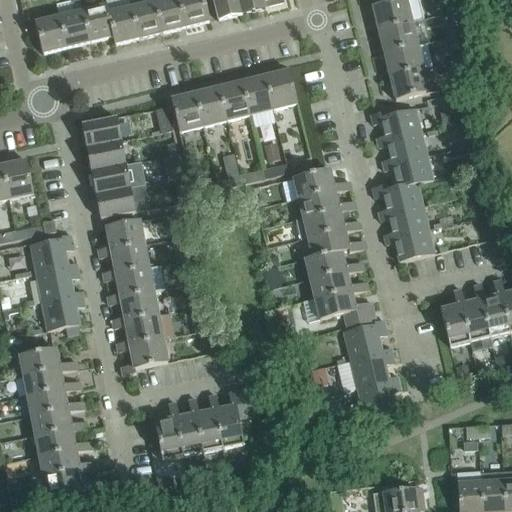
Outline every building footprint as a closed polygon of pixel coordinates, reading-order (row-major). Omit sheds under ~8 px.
[(128,0),(131,10),(130,10),(137,43),(160,37),(153,5),(155,4),(153,0),(128,0)] [(176,0),(172,0),(155,4),(153,5),(160,37),(184,31),(176,0)] [(176,0),(184,31),(210,25),(203,0),(176,0)] [(240,17),(235,0),(211,0),(217,23),(240,17)] [(260,0),(235,0),(240,17),(266,11),(264,3),(261,4),(260,0)] [(260,0),(261,4),(264,3),(265,9),(283,5),(281,0),(260,0)] [(407,0),(372,9),(378,33),(411,25),(411,24),(423,21),(417,0),(407,0)] [(74,15),(58,19),(65,52),(89,46),(81,14),(82,13),(79,1),(70,3),(74,15)] [(104,8),(82,13),(81,14),(89,46),(112,40),(106,16),(104,8)] [(130,10),(106,16),(112,40),(114,48),(137,43),(130,10)] [(65,52),(58,19),(34,25),(37,37),(42,57),(65,52)] [(34,25),(24,27),(27,39),(37,37),(34,25)] [(378,33),(384,56),(417,48),(411,25),(378,33)] [(444,28),(447,40),(456,38),(453,26),(444,28)] [(456,38),(447,40),(450,53),(459,51),(456,38)] [(384,56),(389,79),(423,71),(417,48),(384,56)] [(468,86),(461,61),(452,63),(455,75),(444,78),(447,91),(468,86)] [(423,71),(389,79),(395,103),(429,95),(423,71)] [(289,73),(266,79),(274,112),(297,107),(289,73)] [(266,79),(243,85),(251,118),(274,112),(266,79)] [(243,85),(219,91),(227,124),(251,118),(243,85)] [(219,91),(196,96),(204,129),(227,124),(219,91)] [(204,129),(196,96),(171,102),(179,135),(204,129)] [(170,122),(167,110),(158,112),(161,125),(170,122)] [(456,111),(441,114),(444,130),(460,126),(456,111)] [(381,126),(384,139),(386,145),(421,136),(415,112),(381,120),(379,116),(371,118),(373,128),(381,126)] [(82,127),(87,150),(120,144),(115,120),(82,127)] [(387,149),(390,163),(391,168),(427,159),(421,136),(386,145),(384,139),(376,141),(379,151),(387,149)] [(87,150),(92,174),(125,167),(120,144),(87,150)] [(167,147),(170,159),(178,157),(175,145),(167,147)] [(242,187),(239,179),(234,156),(221,159),(227,182),(228,181),(230,190),(242,187)] [(178,157),(170,159),(173,171),(182,169),(178,157)] [(393,173),(397,190),(397,191),(417,186),(417,187),(433,184),(427,159),(391,168),(390,163),(382,165),(384,175),(393,173)] [(299,164),(301,173),(313,170),(311,161),(299,164)] [(469,162),(459,165),(462,176),(472,174),(469,162)] [(26,163),(2,168),(9,202),(33,197),(26,163)] [(92,174),(96,197),(130,190),(125,167),(92,174)] [(275,170),(277,179),(289,176),(287,167),(275,170)] [(2,168),(0,168),(0,203),(9,202),(2,168)] [(287,204),(298,202),(334,193),(335,196),(351,192),(349,185),(333,188),(329,172),(282,184),(287,204)] [(253,175),(239,179),(242,187),(255,184),(253,175)] [(383,200),(386,213),(387,218),(422,210),(417,187),(417,186),(397,191),(397,190),(382,194),(381,189),(372,192),(374,202),(383,200)] [(208,195),(206,187),(193,190),(195,198),(208,195)] [(130,190),(96,197),(101,222),(145,213),(140,188),(130,190)] [(190,204),(187,192),(179,194),(182,206),(190,204)] [(298,202),(303,221),(339,213),(340,216),(356,212),(354,204),(338,208),(335,196),(334,193),(298,202)] [(388,223),(392,236),(393,242),(428,233),(422,210),(387,218),(386,213),(378,215),(380,225),(388,223)] [(300,243),(307,241),(344,232),(345,236),(361,232),(359,224),(343,228),(340,216),(339,213),(303,221),(295,223),(300,243)] [(42,226),(43,228),(44,237),(56,235),(54,223),(42,226)] [(100,262),(112,259),(110,254),(144,247),(139,223),(106,230),(110,250),(98,252),(100,262)] [(28,231),(15,234),(17,243),(30,240),(28,231)] [(307,241),(312,260),(312,261),(341,254),(341,255),(348,254),(349,257),(366,252),(364,244),(348,248),(345,236),(344,232),(307,241)] [(393,242),(392,236),(383,238),(386,248),(394,247),(399,266),(434,257),(428,233),(393,242)] [(17,243),(15,234),(3,237),(5,245),(17,243)] [(31,248),(36,277),(68,271),(67,268),(65,255),(74,253),(71,238),(61,240),(61,242),(31,248)] [(183,239),(172,241),(174,253),(185,251),(183,239)] [(104,285),(116,283),(115,277),(149,271),(144,247),(110,254),(112,259),(114,274),(103,276),(104,285)] [(304,262),(309,283),(346,274),(347,277),(363,274),(361,266),(345,270),(341,255),(341,254),(312,261),(312,260),(304,262)] [(276,258),(270,260),(272,268),(278,266),(276,258)] [(36,277),(41,306),(74,300),(73,296),(70,283),(79,281),(76,266),(67,268),(68,271),(36,277)] [(109,309),(121,306),(120,301),(153,294),(149,271),(115,277),(116,283),(119,297),(107,300),(109,309)] [(309,283),(314,303),(351,294),(352,298),(368,293),(366,285),(349,289),(347,277),(346,274),(309,283)] [(496,299),(484,302),(480,303),(490,341),(509,336),(500,298),(504,297),(501,283),(493,285),(496,299)] [(476,304),(464,306),(460,307),(470,346),(490,341),(480,303),(484,302),(481,288),(473,290),(476,304)] [(460,307),(464,306),(461,293),(453,295),(456,308),(440,312),(449,351),(470,346),(460,307)] [(114,332),(125,330),(124,324),(158,318),(153,294),(120,301),(121,306),(124,321),(112,323),(114,332)] [(344,317),(348,334),(366,330),(365,328),(376,325),(370,305),(354,309),(352,298),(351,294),(314,303),(319,323),(344,317)] [(511,294),(504,297),(500,298),(509,336),(511,335),(511,294)] [(74,300),(41,306),(47,335),(65,331),(67,339),(78,337),(77,329),(79,329),(76,312),(84,310),(82,295),(73,296),(74,300)] [(8,300),(0,302),(3,314),(11,313),(8,300)] [(118,356),(130,354),(129,348),(162,341),(158,318),(124,324),(125,330),(128,344),(116,347),(118,356)] [(200,322),(191,324),(193,335),(202,334),(200,322)] [(343,335),(350,363),(382,355),(381,354),(378,341),(387,338),(383,323),(376,325),(365,328),(366,330),(348,334),(343,335)] [(294,334),(281,337),(283,347),(297,343),(294,334)] [(129,348),(130,354),(133,368),(121,370),(123,379),(135,377),(134,372),(167,366),(162,341),(129,348)] [(19,359),(23,379),(60,372),(61,376),(77,373),(75,365),(59,368),(55,351),(19,359)] [(350,363),(357,392),(389,384),(388,382),(385,369),(394,366),(390,352),(381,354),(382,355),(350,363)] [(503,358),(494,360),(497,372),(506,369),(503,358)] [(23,379),(27,399),(64,393),(65,396),(81,393),(79,385),(63,388),(61,376),(60,372),(23,379)] [(389,384),(357,392),(364,421),(396,414),(392,397),(400,394),(397,379),(388,382),(389,384)] [(231,410),(219,412),(214,413),(222,452),(243,448),(238,421),(258,417),(253,391),(228,396),(231,410)] [(27,399),(31,419),(68,412),(69,416),(85,413),(83,405),(67,408),(65,396),(64,393),(27,399)] [(211,414),(199,416),(199,417),(194,418),(202,456),(222,452),(214,413),(219,412),(216,399),(208,400),(211,414)] [(191,418),(179,420),(174,421),(182,460),(202,456),(194,418),(199,417),(199,416),(196,403),(188,404),(191,418)] [(174,421),(179,420),(176,407),(168,408),(171,422),(154,425),(162,463),(182,460),(174,421)] [(31,419),(35,439),(72,432),(72,436),(88,433),(87,425),(71,428),(69,416),(68,412),(31,419)] [(489,428),(476,429),(477,441),(490,440),(489,428)] [(477,441),(476,429),(465,430),(466,441),(477,441)] [(35,439),(38,459),(76,452),(76,456),(92,453),(91,445),(75,447),(72,436),(72,432),(35,439)] [(38,459),(42,479),(79,472),(80,476),(96,473),(95,465),(79,468),(76,456),(76,452),(38,459)] [(79,472),(42,479),(46,500),(82,493),(83,497),(100,493),(99,485),(83,488),(80,476),(79,472)] [(456,475),(451,476),(451,477),(452,508),(453,508),(458,508),(458,511),(481,511),(479,485),(479,476),(479,474),(456,475)] [(511,511),(511,474),(501,475),(503,511),(511,511)] [(480,485),(479,485),(481,511),(503,511),(501,475),(480,476),(480,485)] [(373,497),(374,511),(423,511),(421,490),(373,497)]
